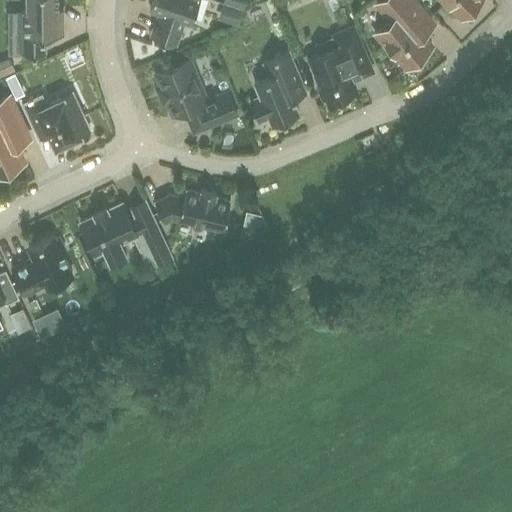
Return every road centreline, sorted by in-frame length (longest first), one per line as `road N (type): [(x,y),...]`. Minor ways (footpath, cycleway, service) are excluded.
road 1 (track): [(511,123),(417,218),(367,252),(0,436)]
road 2 (residential): [(144,149),(222,170),(262,165),(430,92),(511,12)]
road 3 (residential): [(144,149),(0,218)]
road 4 (residential): [(102,0),(109,77),(144,149)]
